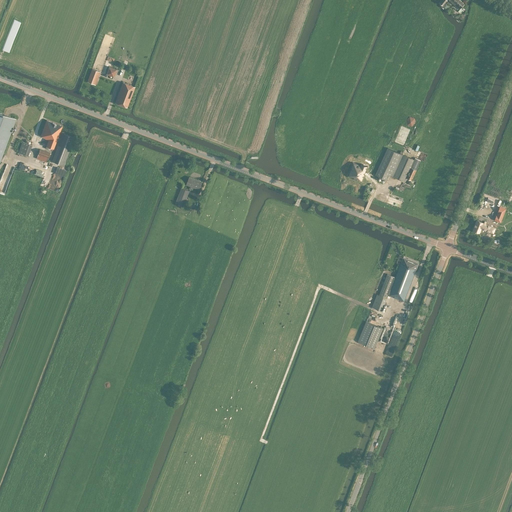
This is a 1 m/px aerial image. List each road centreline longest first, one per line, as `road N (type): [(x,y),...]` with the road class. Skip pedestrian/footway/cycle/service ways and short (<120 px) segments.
road 1 (secondary): [(448,246),(0,76)]
road 2 (unclassified): [(348,511),(448,246)]
road 3 (tertiary): [(448,246),(511,78)]
